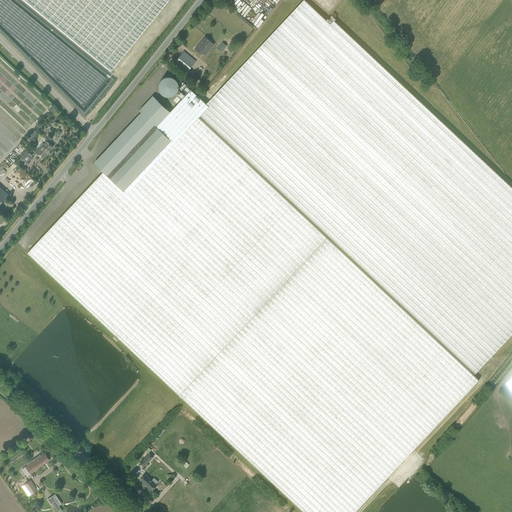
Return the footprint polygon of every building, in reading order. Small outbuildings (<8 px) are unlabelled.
[(23,0),(111,71),(169,0),(23,0)] [(208,106),(198,117),(474,375),(511,333),(511,187),(334,20),(330,24),(304,0),(303,0),(206,104),(209,106),(208,106)] [(257,20),(254,24),(260,28),(268,16),(263,12),(257,20)] [(205,36),(195,48),(201,54),(208,46),(211,48),(214,44),(211,42),(212,41),(205,36)] [(184,51),(174,63),(185,73),(195,61),(184,51)] [(474,375),(198,117),(208,106),(209,106),(206,104),(191,89),(170,111),(154,96),(152,96),(139,110),(141,112),(118,137),(94,162),(101,169),(103,171),(28,252),(304,511),(355,511),(479,380),(474,375)] [(42,159),(53,147),(46,141),(38,150),(37,150),(35,152),(32,155),(27,150),(20,158),(26,165),(30,161),(30,160),(33,157),(34,156),(36,154),(42,159)] [(0,165),(5,170),(9,165),(3,161),(0,165)] [(0,203),(8,195),(0,187),(0,203)] [(30,473),(39,467),(40,469),(44,467),(42,465),(49,460),(45,453),(41,456),(40,454),(34,458),(35,459),(25,466),(30,473)] [(149,453),(139,464),(143,468),(153,456),(149,453)] [(140,479),(152,490),(157,485),(145,474),(140,479)] [(30,480),(24,484),(31,494),(37,490),(30,480)] [(59,506),(62,503),(55,494),(47,499),(50,504),(52,503),(58,511),(60,511),(62,511),(59,506)]
